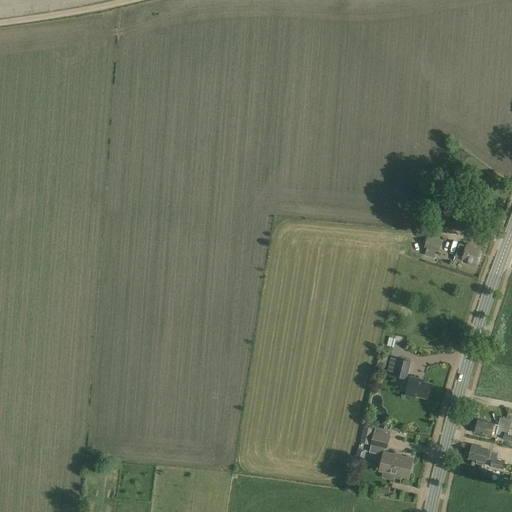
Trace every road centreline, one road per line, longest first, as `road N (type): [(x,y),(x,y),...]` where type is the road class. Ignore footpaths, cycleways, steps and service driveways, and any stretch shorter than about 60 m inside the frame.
road 1 (secondary): [(430,511),(501,252)]
road 2 (track): [(0,23),(127,0)]
